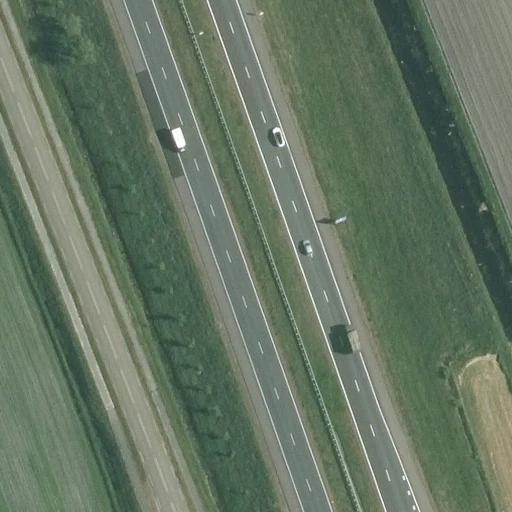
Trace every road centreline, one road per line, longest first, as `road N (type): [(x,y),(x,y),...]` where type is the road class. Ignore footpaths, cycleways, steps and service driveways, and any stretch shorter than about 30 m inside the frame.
road 1 (motorway): [(135,0),(316,511)]
road 2 (motorway): [(400,511),(219,0)]
road 3 (tertiary): [(173,511),(0,61)]
